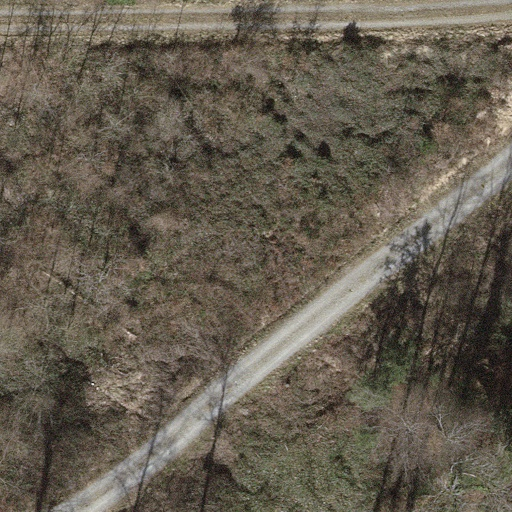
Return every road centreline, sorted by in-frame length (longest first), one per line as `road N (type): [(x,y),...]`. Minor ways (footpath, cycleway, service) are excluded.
road 1 (track): [(511,164),(468,209),(178,440),(72,511)]
road 2 (track): [(511,6),(0,26)]
